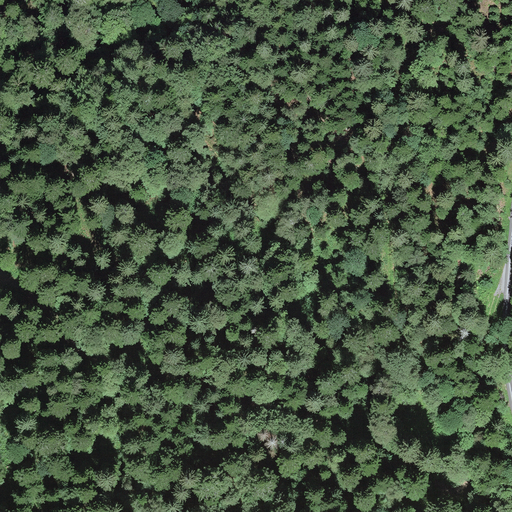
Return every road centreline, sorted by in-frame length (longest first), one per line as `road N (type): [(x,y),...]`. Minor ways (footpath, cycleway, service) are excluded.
road 1 (track): [(0,273),(83,351),(336,427),(451,485),(471,476),(481,354),(509,276)]
road 2 (unclassified): [(511,237),(504,351),(511,399)]
